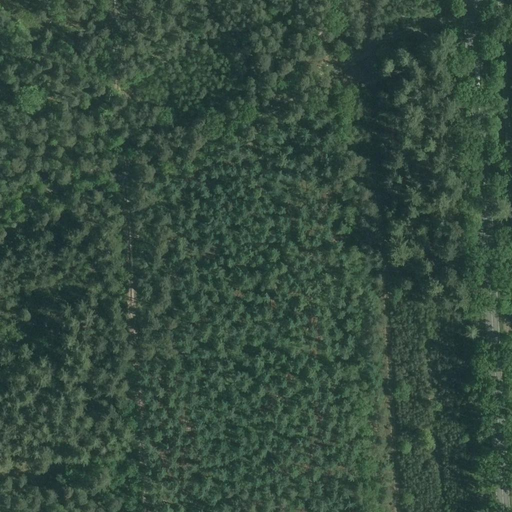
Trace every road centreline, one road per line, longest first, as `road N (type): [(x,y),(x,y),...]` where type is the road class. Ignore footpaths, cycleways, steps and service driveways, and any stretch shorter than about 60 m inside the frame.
road 1 (track): [(473,15),(370,46),(294,99),(221,134),(0,209)]
road 2 (track): [(146,511),(112,0)]
road 3 (track): [(400,511),(366,0)]
road 4 (secondary): [(503,511),(472,0)]
